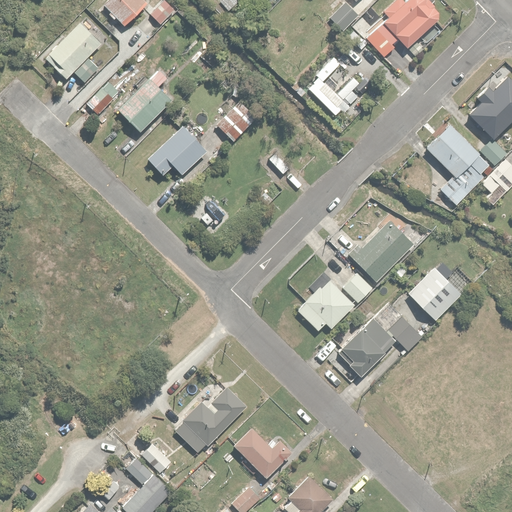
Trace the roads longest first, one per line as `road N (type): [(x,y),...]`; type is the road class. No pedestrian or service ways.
road 1 (residential): [(224,296),(510,8)]
road 2 (residential): [(224,296),(437,511)]
road 3 (residential): [(17,98),(224,296)]
road 4 (residential): [(121,432),(218,329),(224,296)]
